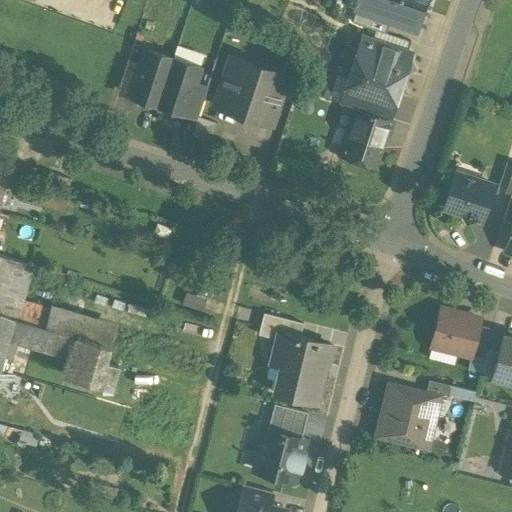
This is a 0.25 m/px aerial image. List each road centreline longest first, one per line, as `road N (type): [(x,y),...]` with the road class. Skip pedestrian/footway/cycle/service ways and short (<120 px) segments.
road 1 (residential): [(392,243),(0,118)]
road 2 (residential): [(392,243),(322,511)]
road 3 (residential): [(471,0),(392,243)]
road 4 (residential): [(511,290),(392,243)]
